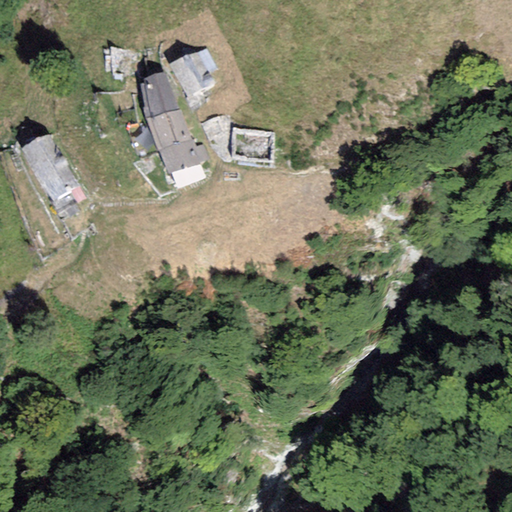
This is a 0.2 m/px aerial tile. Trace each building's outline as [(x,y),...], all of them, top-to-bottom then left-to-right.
[(206,48),(197,53),(208,74),(217,69),(206,48)] [(196,52),(168,64),(187,98),(214,84),(208,74),(197,53),(196,52)] [(141,107),(145,120),(179,110),(163,72),(143,79),(144,83),(140,84),(144,106),(141,107)] [(145,120),(158,151),(191,140),(181,109),(179,110),(145,120)] [(49,132),(20,148),(50,202),(79,187),(49,132)] [(191,140),(158,151),(166,175),(200,164),(199,162),(195,148),(192,140),(191,140)] [(205,144),(195,148),(199,162),(210,159),(205,144)]
